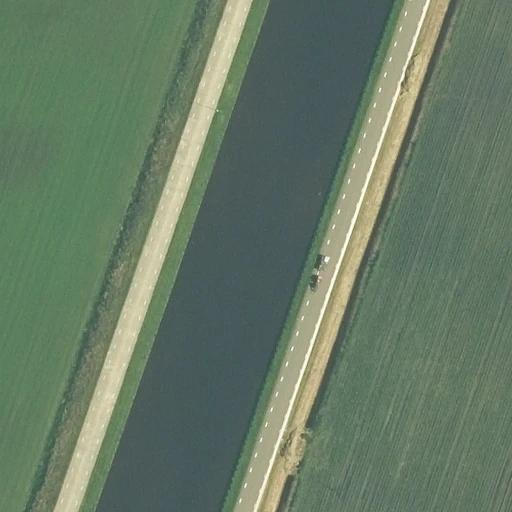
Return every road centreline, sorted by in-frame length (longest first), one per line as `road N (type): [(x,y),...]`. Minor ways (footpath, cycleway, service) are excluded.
road 1 (unclassified): [(66,511),(241,0)]
road 2 (tertiary): [(244,511),(417,0)]
